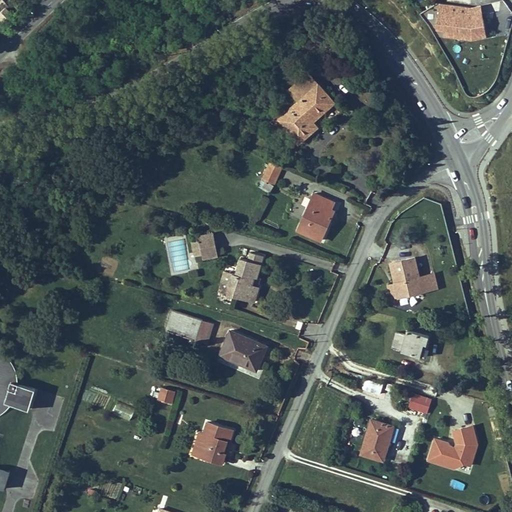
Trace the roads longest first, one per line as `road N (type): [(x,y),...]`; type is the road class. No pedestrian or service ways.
road 1 (unclassified): [(249,511),(378,211),(457,165)]
road 2 (secondary): [(0,124),(88,101),(282,0)]
road 3 (secondary): [(457,165),(476,218),(511,399)]
road 4 (unknown): [(352,271),(153,217)]
road 5 (unknown): [(280,440),(289,451),(460,511)]
road 6 (secondary): [(339,0),(388,47),(449,146)]
road 7 (unknown): [(320,347),(454,404)]
road 8 (unknown): [(311,366),(403,416),(399,449)]
